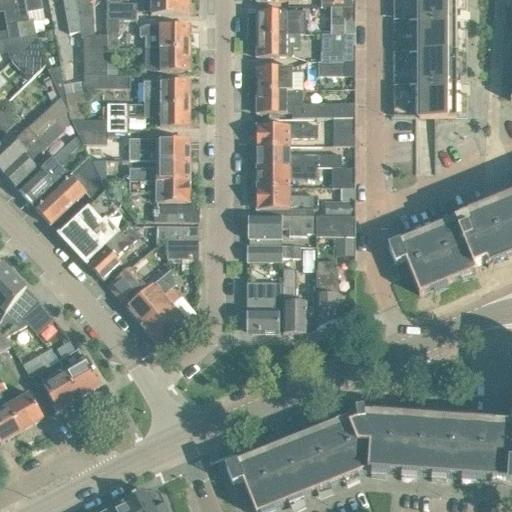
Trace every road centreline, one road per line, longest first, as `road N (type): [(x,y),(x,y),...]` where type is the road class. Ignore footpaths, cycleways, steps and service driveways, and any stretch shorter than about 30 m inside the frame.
road 1 (residential): [(149,387),(214,331),(223,0)]
road 2 (unclassified): [(181,441),(409,348)]
road 3 (residential): [(149,387),(0,211)]
road 4 (residential): [(375,208),(375,0)]
road 5 (residential): [(409,348),(375,270),(375,208)]
road 6 (residential): [(375,208),(511,156)]
road 7 (unclassified): [(114,473),(58,467),(0,498)]
